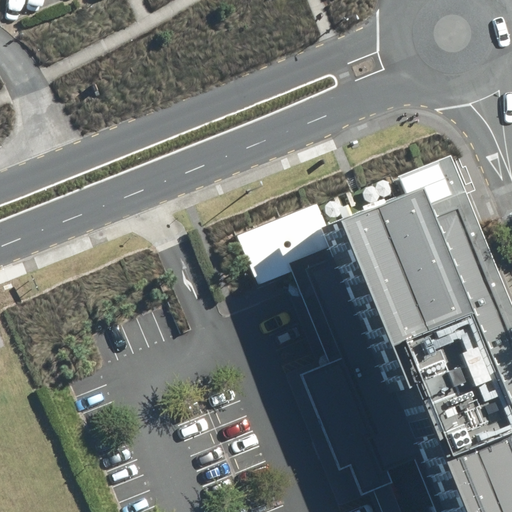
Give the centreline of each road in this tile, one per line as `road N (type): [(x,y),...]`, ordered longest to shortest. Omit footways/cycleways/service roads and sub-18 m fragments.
road 1 (unclassified): [(409,76),(0,241)]
road 2 (unclassified): [(0,188),(393,29)]
